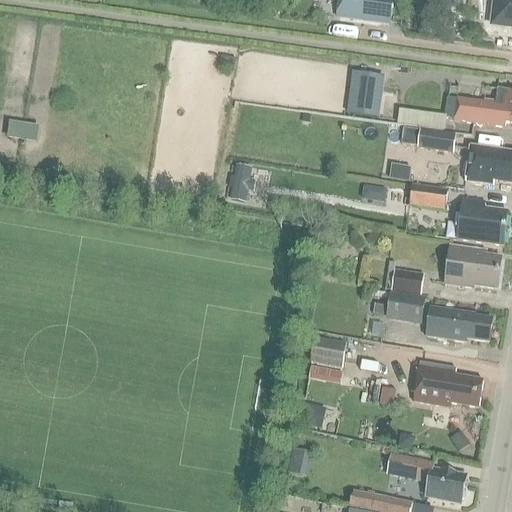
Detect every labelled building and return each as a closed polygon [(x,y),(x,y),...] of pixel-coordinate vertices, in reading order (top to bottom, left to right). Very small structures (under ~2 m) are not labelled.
[(385,0),(339,0),(337,18),(383,25),(383,20),(390,21),(392,1),(386,0),(385,0)] [(511,29),(511,0),(494,0),(491,27),(511,29)] [(350,88),(347,117),(380,121),(383,92),(350,88)] [(511,93),(497,91),(495,106),(457,101),(454,123),(505,130),(505,125),(511,125),(511,93)] [(403,130),(400,147),(418,149),(420,133),(403,130)] [(418,152),(453,157),(456,137),(420,132),(420,133),(418,149),(418,152)] [(511,155),(471,149),(465,184),(494,188),(494,184),(511,186),(511,155)] [(230,178),(228,191),(231,191),(229,203),(246,206),(248,194),(253,196),(256,183),(250,182),(252,171),(236,168),(233,179),(230,178)] [(448,192),(412,187),(409,207),(445,213),(448,192)] [(458,243),(503,249),(507,214),(485,211),(485,205),(463,202),(458,243)] [(486,254),(450,249),(444,287),(473,291),(474,289),(497,292),(501,260),(485,258),(486,254)] [(396,265),(389,264),(385,292),(421,297),(424,277),(394,273),(396,265)] [(388,307),(387,318),(386,323),(422,328),(425,300),(375,293),(374,299),(390,302),(389,307),(388,307)] [(387,318),(388,307),(374,305),(373,316),(387,318)] [(466,342),(489,345),(492,322),(475,320),(475,317),(430,311),(426,340),(466,345),(466,342)] [(346,346),(314,341),(310,365),(342,371),(346,346)] [(456,371),(420,365),(413,405),(449,410),(450,406),(478,411),(483,383),(455,378),(456,371)] [(309,381),(344,387),(346,378),(310,372),(309,381)] [(321,431),(325,411),(303,406),(298,426),(321,431)] [(397,450),(410,453),(412,444),(408,438),(400,436),(397,450)] [(452,445),(458,454),(469,447),(463,437),(452,445)] [(390,457),(386,478),(428,486),(426,500),(460,507),(461,503),(464,501),(465,496),(462,494),(465,479),(464,479),(464,478),(459,477),(458,478),(432,473),(433,466),(390,457)] [(352,495),(349,511),(352,511),(411,511),(413,507),(389,502),(352,495)]
